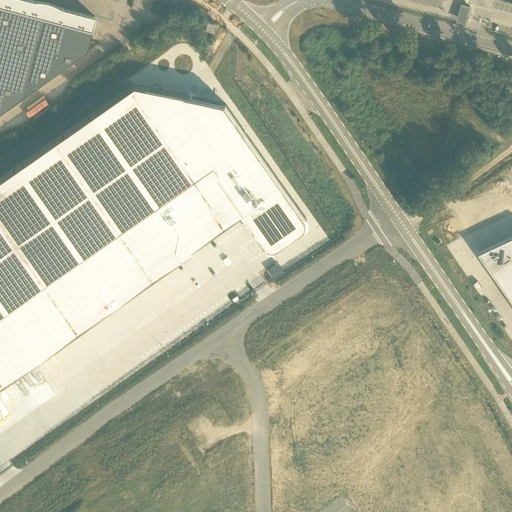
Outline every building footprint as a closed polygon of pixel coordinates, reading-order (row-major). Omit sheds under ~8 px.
[(0,0),(0,112),(87,50),(95,18),(61,8),(57,6),(54,5),(52,4),(50,3),(48,2),(43,2),(41,1),(38,1),(36,1),(33,1),(29,0),(0,0)] [(461,4),(461,6),(458,18),(466,20),(469,8),(470,8),(470,7),(469,8),(462,6),(462,5),(461,4)] [(215,33),(218,24),(208,21),(205,31),(207,31),(215,33)] [(132,83),(0,176),(0,382),(243,212),(264,243),(266,245),(269,247),(271,247),(272,247),(274,247),(276,247),(277,246),(281,244),(302,229),(304,228),(305,227),(305,225),(306,224),(306,222),(307,221),(307,219),(306,217),(305,215),(304,213),(226,102),(132,83)] [(511,237),(476,252),(511,301),(511,237)] [(376,329),(322,368),(381,450),(395,469),(463,420),(400,333),(398,331),(395,329),(394,329),(393,328),(391,327),(390,327),(388,327),(386,327),(383,327),(380,327),(378,328),(376,329)] [(322,392),(279,423),(282,504),(283,506),(283,507),(284,509),(286,510),(287,511),(289,511),(292,511),(293,511),(294,511),(296,511),(381,450),(322,368),(310,376),(322,392)]
